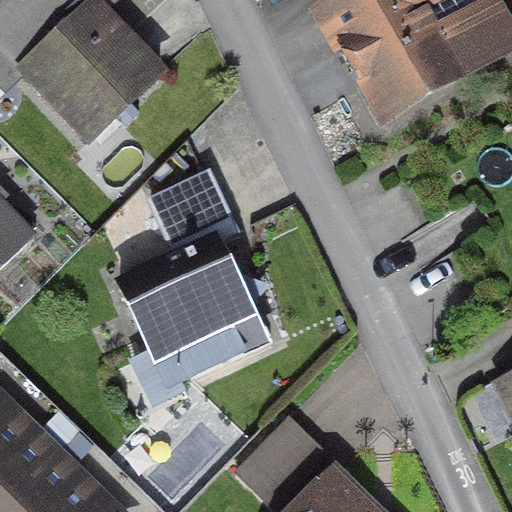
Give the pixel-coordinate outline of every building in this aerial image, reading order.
[(347,0),(327,12),(348,49),(338,54),(371,112),(380,106),(388,119),(511,46),(511,42),(492,6),(474,17),(464,0),(347,0)] [(157,78),(92,8),(21,75),(86,144),(157,78)] [(157,352),(172,383),(259,342),(243,308),(254,303),(247,288),(236,294),(213,247),(231,238),(203,180),(147,207),(173,262),(116,290),(148,357),(157,352)] [(0,269),(29,242),(0,212),(0,269)] [(0,511),(49,463),(0,415),(0,511)] [(268,511),(272,511),(323,459),(286,424),(233,478),(268,511)] [(99,511),(49,463),(0,511),(99,511)] [(359,511),(332,485),(305,511),(359,511)]
